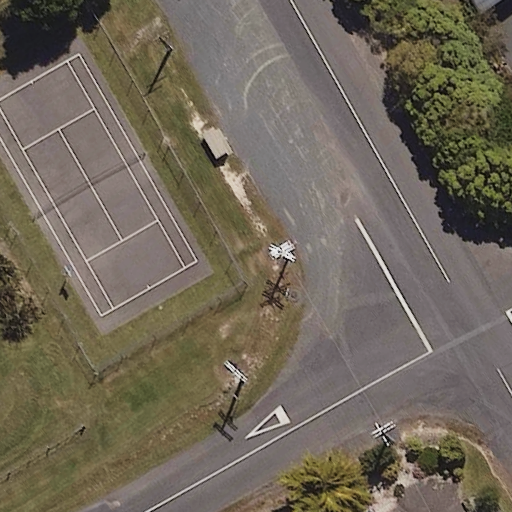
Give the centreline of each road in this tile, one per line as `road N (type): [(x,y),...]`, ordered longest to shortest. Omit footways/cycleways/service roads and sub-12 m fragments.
road 1 (residential): [(475,329),(143,511)]
road 2 (residential): [(291,0),(475,329)]
